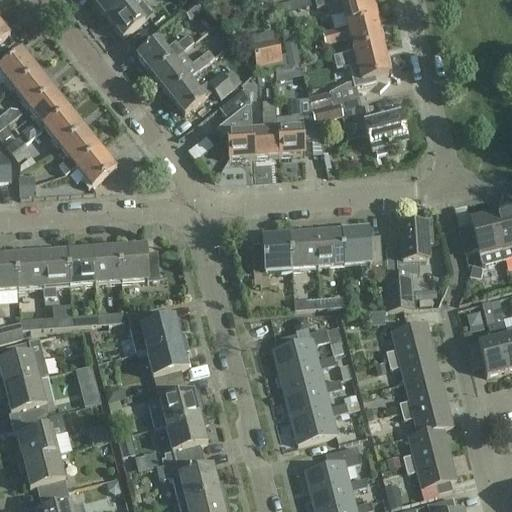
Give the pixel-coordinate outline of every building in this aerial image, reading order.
[(107,23),(127,6),(122,0),(94,0),(91,3),(107,23)] [(154,17),(142,1),(140,3),(137,0),(134,0),(127,6),(107,23),(122,42),(154,17)] [(306,0),(288,4),(288,6),(290,14),(311,10),(308,0),(306,0)] [(348,31),(375,24),(368,0),(364,0),(342,6),(340,0),(311,0),(315,12),(326,9),(329,21),(344,17),(348,31)] [(202,14),(194,3),(177,16),(186,27),(202,14)] [(290,15),(290,14),(288,6),(276,9),(278,17),(290,15)] [(375,24),(348,31),(321,38),(323,49),(351,42),(354,55),(381,49),(375,24)] [(0,27),(0,45),(9,39),(0,27)] [(284,58),(280,59),(277,43),(274,43),(272,35),(249,40),(255,71),(257,71),(257,75),(286,69),(284,58)] [(151,79),(182,55),(193,46),(187,39),(177,47),(175,45),(165,53),(157,43),(136,59),(151,79)] [(284,47),(288,69),(300,66),(295,44),(284,47)] [(381,49),(354,55),(333,60),(336,73),(357,67),(361,85),(388,78),(381,49)] [(0,76),(13,94),(37,74),(21,54),(0,71),(0,76)] [(168,99),(188,82),(214,61),(208,54),(192,67),(182,55),(151,79),(168,99)] [(297,68),(275,73),(276,86),(302,80),(297,68)] [(188,82),(168,99),(184,120),(205,103),(204,102),(213,95),(221,104),(235,93),(234,92),(241,86),(231,73),(224,79),(221,75),(206,87),(205,86),(196,93),(188,82)] [(37,74),(13,94),(29,113),(53,94),(37,74)] [(315,115),(339,108),(359,103),(354,84),(345,87),(328,96),(308,101),(312,114),(310,115),(311,116),(315,115)] [(243,92),(219,112),(227,123),(228,124),(250,107),(249,95),(243,92)] [(53,94),(29,113),(44,132),(68,113),(53,94)] [(277,134),(279,161),(304,159),(303,143),(318,143),(311,116),(310,115),(312,114),(308,101),(308,103),(299,104),(299,120),(276,121),(277,134)] [(279,161),(277,134),(276,121),(275,104),(261,105),(262,118),(261,118),(262,135),(252,136),(254,162),(279,161)] [(252,136),(250,107),(228,124),(227,123),(217,131),(222,138),(226,137),(228,164),(254,162),(252,136)] [(339,108),(315,115),(318,127),(342,120),(339,108)] [(399,119),(375,125),(371,112),(356,116),(362,141),(367,140),(372,157),(407,148),(399,119)] [(68,113),(44,132),(60,152),(84,133),(68,113)] [(1,119),(0,119),(0,134),(9,128),(1,119)] [(84,133),(60,152),(68,162),(58,171),(65,179),(75,171),(99,152),(84,133)] [(5,151),(11,159),(24,148),(18,140),(5,151)] [(30,156),(24,148),(11,159),(17,166),(30,156)] [(99,152),(75,171),(91,191),(115,172),(99,152)] [(237,179),(315,177),(315,162),(237,165),(237,179)] [(20,200),(34,199),(33,181),(18,182),(20,200)] [(511,215),(492,220),(504,264),(511,262),(511,215)] [(504,264),(492,220),(470,226),(471,231),(458,234),(464,257),(477,254),(481,267),(485,269),(504,264)] [(412,314),(412,303),(409,267),(428,265),(427,249),(433,248),(431,223),(412,225),(412,230),(400,231),(401,254),(385,255),(387,280),(384,280),(387,316),(412,314)] [(345,230),(340,231),(344,273),(382,270),(380,241),(368,241),(367,234),(346,235),(345,230)] [(318,275),(344,273),(340,231),(335,231),(336,236),(315,238),(318,275)] [(292,277),(318,275),(315,238),(294,239),(294,234),(289,235),(292,277)] [(253,280),(292,277),(289,235),(284,235),(284,240),(263,242),(263,249),(251,250),(253,280)] [(95,290),(121,288),(118,247),(113,247),(113,252),(93,254),(95,290)] [(123,247),(118,247),(121,288),(159,285),(157,256),(145,257),(145,250),(123,251),(123,247)] [(69,291),(95,290),(93,254),(72,255),(71,250),(66,251),(69,291)] [(54,293),(69,291),(66,251),(61,251),(62,256),(41,258),(43,293),(44,302),(55,301),(54,293)] [(18,295),(43,293),(41,258),(20,259),(20,254),(15,255),(18,295)] [(0,296),(18,295),(15,255),(9,255),(10,260),(0,260),(0,296)] [(320,304),(321,314),(347,312),(346,302),(320,304)] [(321,314),(320,304),(294,306),(295,316),(321,314)] [(508,375),(495,327),(490,306),(481,308),(490,344),(477,347),(486,381),(508,375)] [(136,359),(145,356),(186,346),(185,341),(180,342),(175,321),(168,323),(165,312),(136,319),(125,318),(136,359)] [(97,319),(98,329),(124,328),(123,317),(97,319)] [(98,329),(97,319),(72,321),(72,331),(98,329)] [(72,331),(72,321),(46,323),(46,333),(72,331)] [(294,331),(298,334),(308,332),(308,328),(304,322),(296,323),(294,331)] [(46,333),(46,323),(18,324),(19,335),(46,333)] [(511,374),(511,338),(507,339),(503,325),(495,327),(508,375),(511,374)] [(0,350),(21,345),(18,327),(0,332),(0,350)] [(388,365),(433,354),(426,328),(391,337),(395,354),(385,357),(388,365)] [(279,379),(334,365),(333,362),(317,366),(313,350),(329,346),(326,333),(309,338),(310,345),(298,348),(295,340),(275,345),(277,353),(273,354),(279,379)] [(0,388),(0,393),(39,384),(48,382),(38,344),(1,354),(4,366),(0,366),(0,379),(2,388),(0,388)] [(145,356),(155,393),(184,386),(181,375),(188,373),(183,352),(187,351),(186,346),(145,356)] [(433,354),(388,365),(390,374),(400,372),(404,388),(439,379),(433,354)] [(334,365),(279,379),(285,402),(340,388),(339,385),(323,389),(319,374),(335,370),(334,365)] [(401,416),(446,405),(439,379),(404,388),(409,405),(399,408),(401,416)] [(17,417),(20,428),(49,421),(39,384),(0,393),(0,399),(5,398),(10,419),(17,417)] [(186,398),(184,386),(155,393),(158,405),(148,408),(154,434),(165,431),(205,420),(204,415),(199,417),(194,396),(186,398)] [(340,388),(285,402),(291,426),(346,412),(345,409),(329,413),(325,398),(341,393),(340,388)] [(100,408),(96,392),(80,396),(84,412),(100,408)] [(446,405),(401,416),(403,425),(401,426),(405,442),(408,442),(452,431),(446,405)] [(347,417),(346,412),(291,426),(298,450),(336,440),(331,421),(347,417)] [(17,464),(18,469),(58,458),(54,440),(66,437),(61,418),(49,421),(20,428),(23,440),(16,442),(21,463),(17,464)] [(207,425),(205,420),(165,431),(171,457),(164,458),(165,462),(161,463),(163,471),(202,461),(199,449),(207,447),(202,427),(207,425)] [(363,437),(358,420),(339,425),(344,442),(363,437)] [(90,433),(94,449),(109,445),(105,429),(90,433)] [(405,471),(449,459),(443,434),(452,431),(408,442),(412,459),(402,462),(405,471)] [(130,440),(116,443),(120,461),(135,457),(130,440)] [(37,491),(40,503),(68,496),(58,458),(18,469),(19,474),(24,472),(29,493),(37,491)] [(449,459),(405,471),(407,479),(417,476),(421,494),(456,485),(449,459)] [(310,501),(364,487),(364,486),(348,490),(344,475),(360,470),(358,460),(349,462),(341,464),(341,467),(304,476),(310,501)] [(202,461),(163,471),(156,473),(158,482),(163,485),(172,483),(178,507),(224,495),(223,490),(218,491),(213,471),(205,473),(202,461)] [(114,498),(121,497),(118,484),(106,487),(108,494),(114,498)] [(313,511),(363,511),(370,510),(361,511),(353,511),(350,498),(366,494),(364,487),(310,501),(313,511)] [(420,505),(430,503),(428,493),(418,495),(420,505)] [(226,500),(224,495),(178,507),(179,511),(223,511),(221,501),(226,500)] [(72,511),(68,496),(40,503),(42,511),(72,511)]
